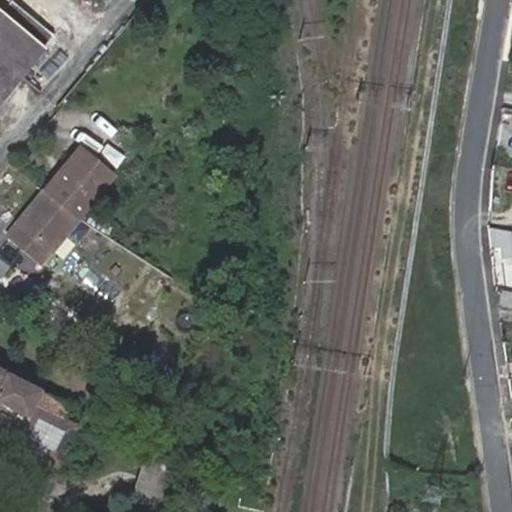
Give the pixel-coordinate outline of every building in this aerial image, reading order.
[(0,102),(47,47),(0,10),(0,102)] [(58,242),(121,169),(88,141),(25,214),(58,242)] [(58,242),(25,214),(15,225),(48,253),(58,242)] [(511,293),(498,290),(496,302),(511,305),(511,293)] [(0,426),(13,432),(8,442),(61,466),(82,423),(73,419),(76,413),(63,407),(65,404),(0,369),(0,426)] [(144,465),(134,508),(152,511),(159,511),(169,471),(144,465)]
